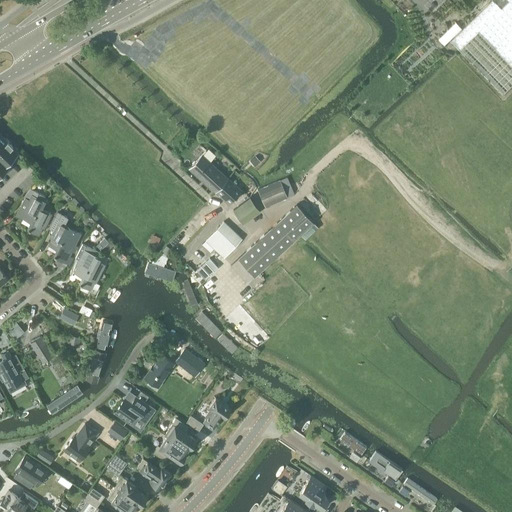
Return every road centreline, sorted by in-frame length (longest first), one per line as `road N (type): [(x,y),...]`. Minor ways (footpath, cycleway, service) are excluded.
road 1 (trunk): [(73,0),(511,444)]
road 2 (trunk): [(511,387),(131,0)]
road 3 (track): [(328,157),(344,142),(372,149),(446,237),(505,278)]
road 4 (residential): [(121,372),(87,412),(43,438),(0,447)]
road 5 (tertiary): [(186,511),(264,418)]
